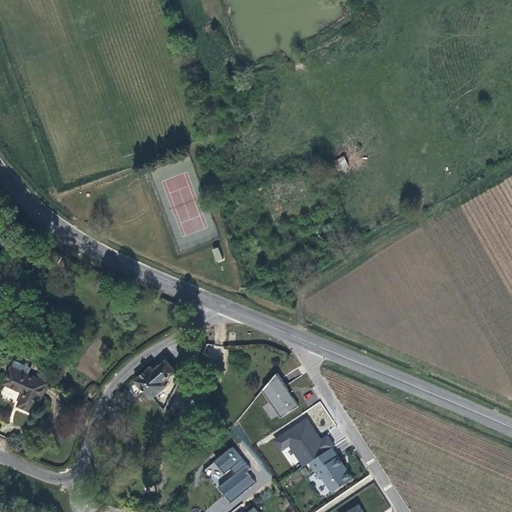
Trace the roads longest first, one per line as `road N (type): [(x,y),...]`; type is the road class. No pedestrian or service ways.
road 1 (residential): [(0,455),(60,479),(73,473),(103,399),(127,367),(221,305)]
road 2 (secondary): [(221,305),(79,240),(0,169)]
road 3 (secondary): [(511,428),(310,343)]
road 4 (residential): [(404,511),(310,369),(310,343)]
